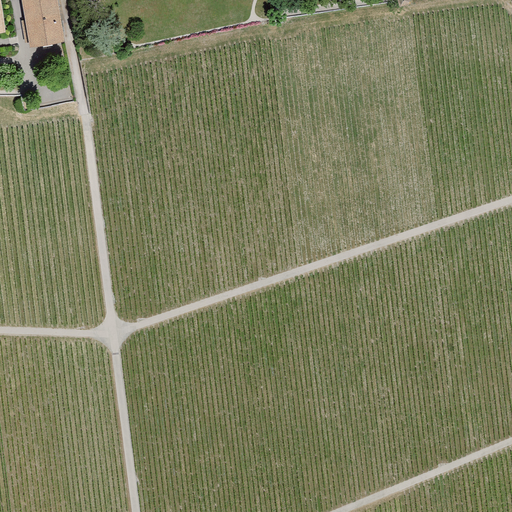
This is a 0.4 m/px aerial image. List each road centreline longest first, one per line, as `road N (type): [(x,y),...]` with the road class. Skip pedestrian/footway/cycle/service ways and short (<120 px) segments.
road 1 (track): [(511,200),(114,333),(0,329)]
road 2 (track): [(136,511),(76,59)]
road 3 (track): [(511,441),(340,511)]
